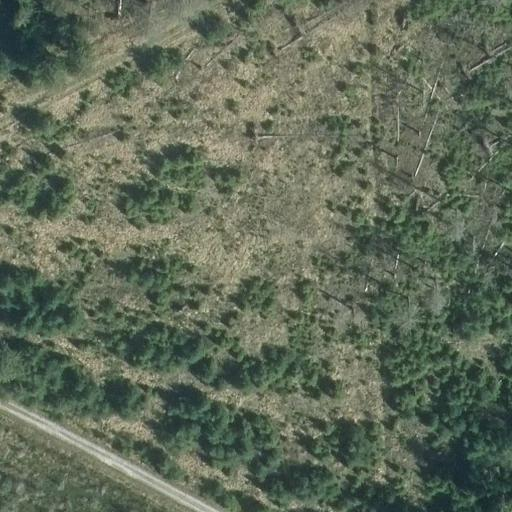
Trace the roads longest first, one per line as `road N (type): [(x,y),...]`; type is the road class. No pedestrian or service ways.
road 1 (track): [(229,0),(0,122)]
road 2 (track): [(210,511),(0,400)]
